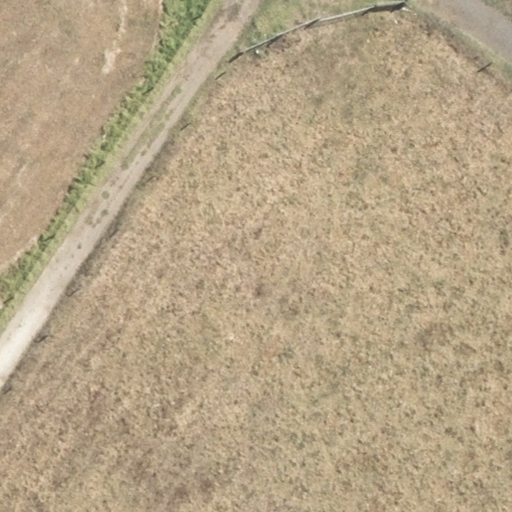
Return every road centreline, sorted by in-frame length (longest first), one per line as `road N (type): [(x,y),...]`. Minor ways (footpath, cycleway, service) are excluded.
road 1 (track): [(216,0),(0,328)]
road 2 (track): [(511,94),(365,0)]
